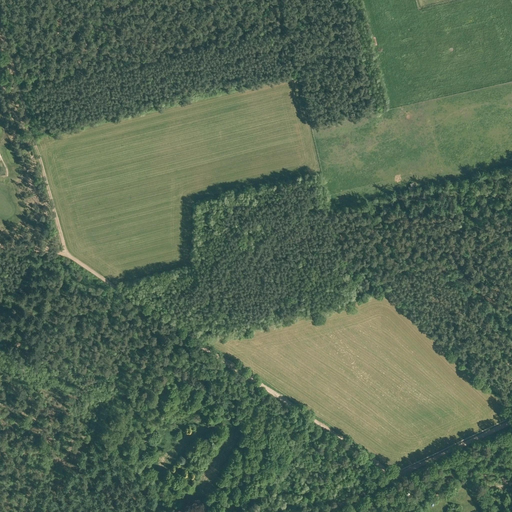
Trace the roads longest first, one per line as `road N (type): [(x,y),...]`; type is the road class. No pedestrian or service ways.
road 1 (track): [(391,474),(163,319)]
road 2 (track): [(65,253),(0,14)]
road 3 (track): [(320,511),(511,421)]
